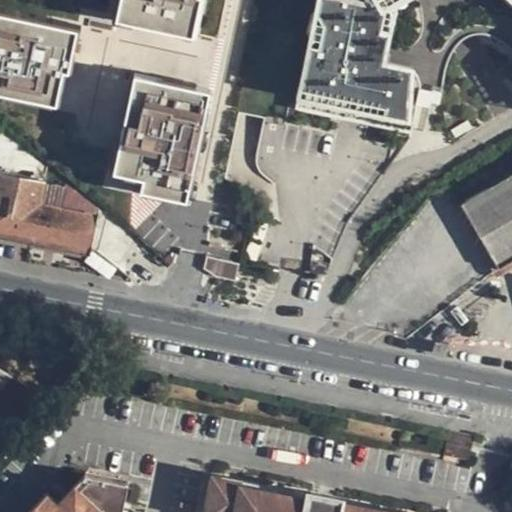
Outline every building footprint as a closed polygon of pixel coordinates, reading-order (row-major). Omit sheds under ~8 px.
[(0,0),(0,15),(47,24),(66,12),(84,15),(104,3),(139,10),(128,61),(107,74),(99,110),(116,113),(109,148),(93,145),(89,164),(105,167),(102,184),(138,191),(145,157),(162,161),(163,165),(165,168),(169,171),(174,170),(177,168),(179,164),(180,161),(179,158),(176,155),(173,154),(178,128),(182,128),(185,109),(182,109),(185,92),(196,93),(216,0),(0,0)] [(511,0),(319,0),(301,86),(409,109),(414,40),(481,0),(492,0),(511,17),(511,0)] [(481,0),(414,40),(409,109),(416,111),(418,98),(421,87),(443,91),(443,90),(447,68),(453,51),(458,44),(472,36),(484,33),(490,34),(508,44),(511,48),(511,17),(492,0),(481,0)] [(0,16),(0,98),(61,108),(74,29),(0,16)] [(411,131),(416,111),(409,109),(301,86),(297,106),(411,131)] [(421,87),(418,98),(440,103),(443,91),(421,87)] [(261,142),(296,141),(296,121),(260,122),(261,142)] [(0,233),(86,250),(93,215),(62,208),(65,188),(47,183),(47,180),(0,171),(0,233)] [(499,268),(511,260),(511,173),(461,203),(499,268)] [(66,184),(65,188),(62,208),(93,215),(95,207),(66,184)] [(479,435),(453,430),(449,452),(475,458),(479,435)] [(99,511),(101,511),(111,511),(114,509),(111,506),(116,502),(128,505),(134,478),(91,468),(82,477),(88,483),(69,502),(58,511),(99,511)] [(421,511),(416,511),(415,511),(370,511),(358,510),(301,498),(274,492),(242,485),(244,475),(216,470),(207,511),(421,511)] [(274,492),(276,482),(244,475),(242,485),(274,492)] [(63,496),(69,502),(88,483),(82,477),(63,496)] [(301,498),(303,488),(276,482),(274,492),(301,498)] [(31,510),(32,511),(47,511),(63,496),(53,486),(31,510)] [(358,510),(361,499),(348,497),(348,494),(314,487),(313,490),(303,488),(301,498),(358,510)] [(58,511),(69,502),(63,496),(47,511),(58,511)] [(370,511),(387,511),(389,505),(361,499),(358,510),(370,511)] [(131,511),(132,506),(128,505),(116,502),(111,506),(114,509),(111,511),(131,511)]
